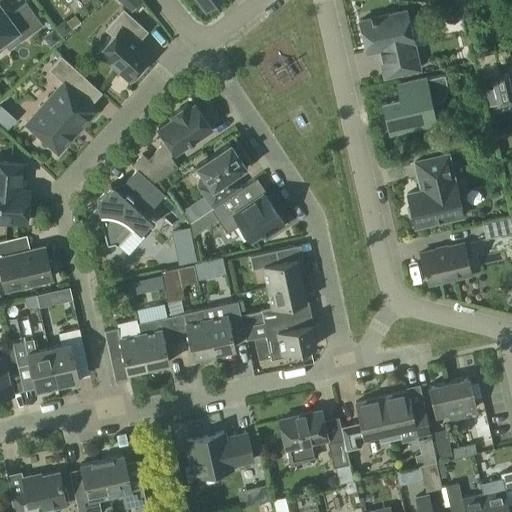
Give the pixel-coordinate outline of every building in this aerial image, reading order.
[(137,0),(121,0),(131,9),(139,1),(137,0)] [(198,0),(206,9),(216,0),(198,0)] [(42,25),(26,3),(8,17),(0,6),(0,43),(23,26),(29,34),(42,25)] [(442,18),(447,23),(454,24),(459,20),(460,12),(455,7),(448,6),(443,11),(442,18)] [(143,27),(124,9),(106,29),(113,36),(99,51),(130,80),(134,76),(137,76),(142,70),(142,67),(151,57),(131,39),(143,27)] [(419,69),(406,11),(359,21),(366,53),(378,50),(384,77),(419,69)] [(492,19),(479,24),(484,35),(497,30),(492,19)] [(57,27),(63,35),(69,31),(63,22),(57,27)] [(45,36),(52,45),(60,39),(53,30),(45,36)] [(494,75),(489,54),(476,58),(481,79),(490,77),(492,89),(485,90),(489,106),(497,104),(497,107),(511,103),(511,92),(507,72),(494,75)] [(85,77),(62,56),(49,70),(63,83),(41,108),(47,113),(32,129),(58,153),(73,136),(70,133),(93,107),(73,90),(85,77)] [(448,87),(445,74),(399,85),(402,98),(385,102),(392,133),(432,124),(428,106),(438,104),(443,100),(446,95),(447,91),(448,87)] [(137,169),(153,183),(177,166),(171,156),(211,129),(195,105),(190,108),(187,104),(171,115),(173,119),(158,129),(166,141),(149,161),(142,155),(133,166),(137,169)] [(246,167),(230,144),(197,166),(203,175),(199,178),(198,185),(212,205),(239,186),(232,176),(246,167)] [(447,155),(415,162),(419,179),(423,179),(425,190),(406,194),(414,227),(463,216),(455,182),(454,182),(447,155)] [(25,163),(0,160),(0,220),(27,222),(29,200),(22,199),(25,163)] [(137,169),(124,183),(126,184),(120,191),(112,184),(96,201),(98,207),(97,207),(95,208),(94,210),(94,211),(93,212),(93,213),(93,214),(94,215),(94,217),(95,218),(96,219),(97,219),(98,220),(99,220),(101,220),(107,245),(114,243),(117,246),(134,227),(140,233),(152,221),(136,206),(142,199),(152,208),(165,194),(153,183),(137,169)] [(283,223),(263,193),(247,203),(239,190),(190,223),(193,235),(218,219),(220,223),(234,214),(250,238),(261,231),(263,233),(265,232),(267,234),(272,231),(273,233),(284,226),(282,224),(283,223)] [(486,238),(511,231),(511,225),(510,216),(482,222),(486,238)] [(190,244),(187,229),(170,232),(173,248),(190,244)] [(44,247),(13,254),(11,255),(7,239),(0,241),(0,266),(5,289),(51,279),(50,275),(55,271),(52,261),(47,259),(44,247)] [(470,274),(463,244),(420,253),(424,269),(422,269),(423,273),(425,272),(428,284),(470,274)] [(267,287),(301,280),(296,258),(279,262),(276,250),(249,256),(252,269),(263,267),(267,287)] [(226,273),(222,256),(211,259),(215,275),(226,273)] [(160,270),(167,300),(183,296),(176,266),(160,270)] [(147,278),(129,282),(132,294),(150,289),(147,278)] [(301,280),(267,287),(271,307),(261,309),(263,321),(264,322),(290,317),(288,305),(305,301),(301,280)] [(36,294),(39,306),(52,303),(49,291),(36,294)] [(204,308),(213,352),(235,348),(231,330),(243,327),(237,301),(204,308)] [(192,357),(213,352),(204,308),(171,316),(177,342),(188,340),(192,357)] [(138,323),(147,367),(169,362),(165,345),(177,342),(171,316),(138,323)] [(264,322),(263,321),(244,326),(247,339),(254,338),(259,361),(282,356),(281,354),(315,346),(310,325),(293,328),(290,317),(264,322)] [(138,323),(137,318),(117,323),(118,327),(104,330),(110,357),(122,354),(126,372),(147,367),(138,323)] [(48,348),(57,384),(78,379),(73,357),(85,354),(79,328),(58,332),(61,345),(48,348)] [(12,342),(18,368),(19,369),(30,366),(35,389),(57,384),(48,348),(36,350),(33,338),(25,340),(24,335),(11,338),(12,342)] [(18,368),(12,342),(0,345),(0,396),(12,394),(6,371),(18,368)] [(467,375),(447,380),(456,418),(463,416),(462,410),(475,407),(472,399),(469,383),(467,375)] [(456,418),(447,380),(426,385),(434,417),(447,414),(448,419),(456,418)] [(469,383),(472,399),(482,396),(478,381),(469,383)] [(379,396),(390,440),(430,431),(424,403),(409,407),(405,390),(379,396)] [(390,440),(379,396),(355,402),(360,422),(341,427),(347,449),(361,446),(359,437),(363,436),(364,437),(378,434),(380,443),(390,440)] [(327,438),(320,410),(279,419),(285,448),(286,447),(290,464),(318,457),(314,441),(327,438)] [(435,433),(440,456),(451,454),(446,430),(435,433)] [(224,432),(186,441),(191,462),(193,461),(196,476),(232,467),(231,465),(252,460),(246,434),(225,438),(224,432)] [(350,463),(344,438),(327,442),(333,467),(335,467),(339,483),(352,480),(348,464),(350,463)] [(474,443),(463,445),(466,455),(477,452),(474,443)] [(466,455),(463,445),(452,447),(455,457),(466,455)] [(435,462),(433,452),(427,453),(430,463),(435,462)] [(123,455),(102,459),(109,495),(121,492),(125,508),(134,506),(135,511),(148,511),(142,483),(130,486),(123,455)] [(86,492),(75,494),(78,511),(100,511),(98,498),(109,495),(102,459),(80,464),(86,492)] [(441,487),(435,462),(430,463),(420,465),(426,491),(441,487)] [(482,493),(486,511),(509,511),(508,504),(511,503),(511,469),(500,472),(501,477),(480,482),(482,493)] [(62,488),(58,472),(32,478),(31,475),(22,477),(25,491),(11,494),(14,511),(49,511),(48,508),(66,505),(65,501),(68,498),(65,488),(62,488)] [(358,492),(355,480),(343,483),(345,491),(349,494),(358,492)] [(464,511),(486,511),(482,493),(461,497),(457,482),(444,485),(450,511),(463,508),(464,511)] [(268,483),(253,486),(257,502),(272,498),(268,483)] [(418,511),(430,511),(426,494),(415,497),(418,511)]
